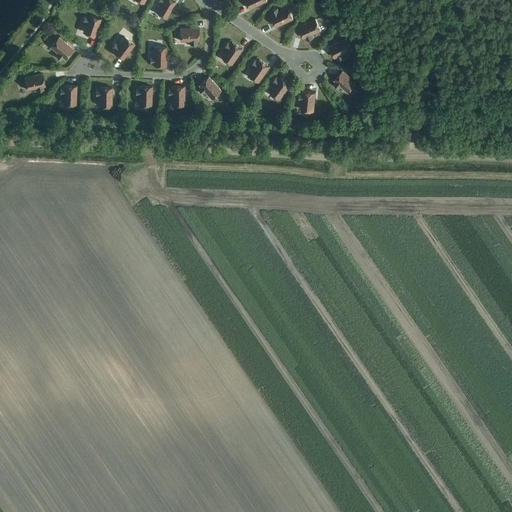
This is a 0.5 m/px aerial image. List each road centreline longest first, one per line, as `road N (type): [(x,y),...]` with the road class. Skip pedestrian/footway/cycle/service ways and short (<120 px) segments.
road 1 (track): [(0,142),(411,154)]
road 2 (track): [(362,0),(417,126)]
road 3 (track): [(417,126),(446,0)]
